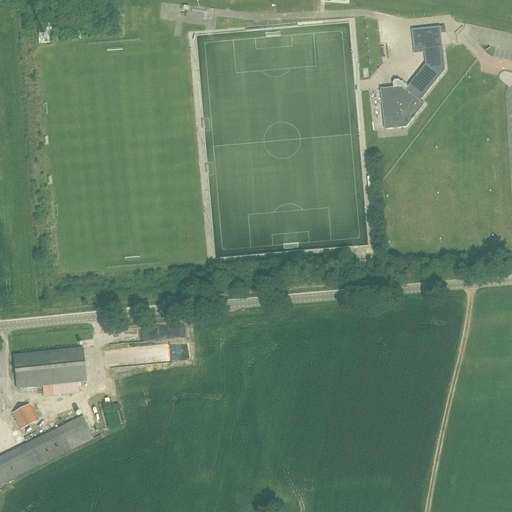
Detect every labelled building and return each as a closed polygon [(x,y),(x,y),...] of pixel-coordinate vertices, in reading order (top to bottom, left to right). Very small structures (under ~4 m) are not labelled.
[(411,29),(414,52),(424,51),(425,64),(407,87),(401,82),(399,80),(395,80),(393,83),(393,87),(380,89),(385,130),(406,127),(424,104),(420,101),(445,70),(442,47),(440,26),(411,29)] [(497,57),(511,60),(511,35),(509,41),(506,40),(507,35),(502,34),(497,57)] [(187,357),(187,346),(177,346),(177,357),(187,357)] [(16,388),(86,381),(82,349),(13,356),(16,388)] [(20,430),(38,421),(29,404),(11,413),(20,430)] [(0,484),(0,485),(93,439),(82,418),(0,457),(0,484)]
